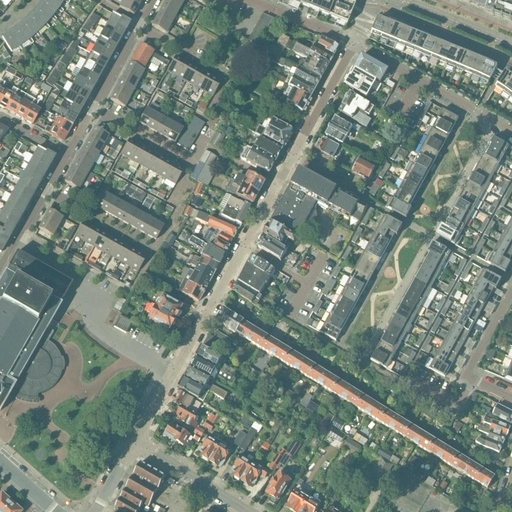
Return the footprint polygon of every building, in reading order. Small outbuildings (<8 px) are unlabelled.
[(46,0),(43,0),(39,6),(52,17),(50,19),(55,22),(56,20),(53,16),(57,10),(58,9),(46,0)] [(64,0),(46,0),(58,9),(57,10),(61,13),(63,11),(59,7),(63,1),(64,0)] [(123,0),(119,8),(133,16),(138,7),(126,0),(123,0)] [(167,0),(165,0),(161,8),(176,16),(181,7),(167,0)] [(284,0),(286,1),(284,5),(291,8),(293,3),(314,12),(312,17),(319,19),(321,15),(333,20),(331,25),(338,27),(340,23),(345,25),(346,25),(348,21),(350,15),(353,9),(353,8),(354,6),(340,0),(284,0)] [(511,0),(458,0),(487,11),(486,12),(492,15),(511,22),(511,0)] [(39,6),(32,13),(44,25),(43,27),(47,30),(49,28),(46,24),(50,19),(52,17),(39,6)] [(161,8),(156,17),(171,25),(176,16),(161,8)] [(32,13),(25,20),(37,33),(36,34),(39,38),(41,36),(38,32),(43,27),(44,25),(32,13)] [(88,21),(95,26),(100,18),(93,14),(88,21)] [(112,14),(108,22),(124,32),(129,24),(112,14)] [(259,20),(269,26),(273,19),(262,14),(259,20)] [(371,36),(380,39),(388,19),(379,16),(371,36)] [(165,34),(171,25),(156,17),(151,26),(165,34)] [(380,39),(388,43),(396,23),(388,19),(380,39)] [(25,20),(18,26),(29,40),(27,41),(31,45),(33,43),(30,39),(36,34),(37,33),(25,20)] [(255,26),(266,32),(269,26),(259,20),(255,26)] [(95,26),(88,21),(85,25),(92,30),(95,26)] [(120,40),(124,32),(108,22),(103,30),(120,40)] [(388,43),(397,46),(405,26),(396,23),(388,43)] [(18,26),(11,32),(20,46),(19,47),(22,52),(24,50),(22,45),(27,41),(29,40),(18,26)] [(252,32),(263,38),(266,32),(255,26),(252,32)] [(397,46),(405,49),(413,29),(405,26),(397,46)] [(421,33),(413,29),(405,49),(413,53),(421,33)] [(116,48),(116,47),(120,40),(103,30),(99,38),(116,48)] [(11,32),(2,38),(11,52),(19,47),(20,46),(11,32)] [(263,38),(252,32),(249,38),(254,41),(253,44),(257,46),(258,47),(258,46),(268,51),(273,55),(279,58),(285,48),(285,47),(279,44),(275,52),(269,48),(260,43),(263,38)] [(77,36),(86,42),(87,42),(81,38),(83,35),(80,33),(77,36)] [(430,36),(421,33),(413,53),(422,56),(430,36)] [(306,59),(310,61),(312,56),(328,64),(333,56),(332,56),(315,46),(316,45),(314,44),(312,47),(307,45),(305,50),(288,40),(289,38),(281,34),(277,43),(274,41),(269,48),(275,52),(279,44),(306,59)] [(86,42),(77,36),(75,40),(79,42),(85,45),(86,42)] [(438,39),(430,36),(422,56),(430,60),(438,39)] [(229,40),(228,40),(224,37),(222,40),(221,43),(218,47),(221,50),(222,50),(229,40)] [(111,55),(116,48),(99,38),(94,46),(111,55)] [(249,38),(248,40),(247,41),(250,42),(245,51),(252,55),(257,46),(253,44),(254,41),(249,38)] [(337,47),(320,38),(319,38),(316,45),(315,46),(332,56),(337,47)] [(446,43),(438,39),(430,60),(438,63),(446,43)] [(62,53),(67,46),(62,42),(57,50),(62,53)] [(455,46),(446,43),(438,63),(447,66),(455,46)] [(142,70),(142,69),(153,52),(140,45),(129,64),(142,70)] [(94,46),(90,54),(107,63),(111,55),(94,46)] [(463,50),(455,46),(447,66),(455,70),(463,50)] [(67,51),(74,56),(77,52),(70,48),(67,51)] [(471,53),(463,50),(455,70),(463,73),(471,53)] [(74,56),(67,51),(65,55),(72,59),(74,56)] [(480,56),(471,53),(463,73),(472,76),(480,56)] [(102,71),(107,63),(90,54),(86,62),(102,71)] [(314,89),(319,80),(300,70),(296,67),(279,58),(273,55),(270,60),(281,66),(283,66),(283,65),(290,69),(287,74),(292,77),(299,80),(314,89)] [(319,80),(328,64),(312,56),(310,61),(306,59),(305,62),(302,61),(299,61),(296,67),(300,70),(319,80)] [(388,71),(362,56),(357,65),(357,66),(356,68),(355,68),(355,69),(377,81),(381,84),(383,79),(388,71)] [(489,60),(480,56),(472,76),(480,80),(489,60)] [(175,58),(171,64),(167,72),(176,77),(184,63),(175,58)] [(499,65),(489,60),(480,80),(489,84),(499,65)] [(98,79),(100,76),(102,71),(86,62),(81,70),(98,79)] [(59,63),(57,66),(64,71),(66,67),(59,63)] [(193,68),(184,63),(176,77),(185,82),(193,68)] [(129,64),(124,73),(139,81),(144,71),(142,70),(129,64)] [(57,66),(55,70),(62,74),(64,71),(57,66)] [(15,76),(17,73),(8,68),(6,71),(15,76)] [(202,73),(193,68),(185,82),(194,87),(202,73)] [(372,90),(377,81),(355,69),(354,69),(349,77),(372,90)] [(511,72),(507,69),(504,73),(495,88),(503,93),(511,80),(511,72)] [(81,70),(77,77),(94,87),(98,79),(81,70)] [(124,73),(120,82),(134,90),(139,81),(124,73)] [(211,78),(202,73),(194,87),(203,92),(211,78)] [(48,80),(57,86),(59,82),(50,76),(48,80)] [(77,77),(72,85),(89,95),(94,87),(77,77)] [(288,84),(287,86),(309,98),(314,89),(299,80),(292,77),(288,84)] [(349,77),(346,84),(347,87),(367,99),(372,90),(349,77)] [(30,86),(32,84),(33,82),(27,78),(24,82),(30,86)] [(220,83),(211,78),(203,92),(212,97),(220,83)] [(233,78),(230,85),(246,94),(250,87),(233,78)] [(148,85),(154,89),(158,82),(151,79),(148,85)] [(57,86),(48,80),(45,83),(49,86),(50,85),(55,89),(57,86)] [(511,96),(511,80),(503,93),(511,98),(511,96)] [(33,85),(41,89),(43,85),(35,81),(33,85)] [(129,99),(134,90),(120,82),(115,91),(129,99)] [(287,86),(284,84),(274,102),(281,106),(283,103),(301,113),(309,98),(287,86)] [(43,85),(41,89),(48,94),(51,89),(43,85)] [(85,102),(87,99),(89,95),(72,85),(68,93),(85,102)] [(154,89),(148,85),(144,91),(151,95),(154,89)] [(0,101),(0,107),(6,111),(17,91),(13,89),(10,94),(6,92),(0,101)] [(6,111),(14,115),(25,96),(17,91),(6,111)] [(124,108),(129,99),(115,91),(110,100),(124,108)] [(80,110),(82,108),(85,102),(68,93),(64,101),(80,110)] [(346,101),(343,106),(339,112),(367,129),(371,121),(366,117),(367,115),(369,116),(374,108),(350,94),(349,95),(347,96),(345,99),(346,101)] [(14,115),(23,120),(34,101),(30,98),(25,96),(14,115)] [(40,109),(42,110),(48,113),(53,104),(52,104),(47,102),(45,100),(40,109)] [(23,120),(32,125),(40,111),(35,108),(38,103),(34,101),(23,120)] [(76,118),(78,115),(80,110),(64,101),(59,109),(76,118)] [(144,106),(141,105),(137,102),(134,108),(135,109),(134,111),(140,114),(144,106)] [(219,103),(214,112),(218,115),(224,106),(219,103)] [(71,126),(76,118),(59,109),(55,117),(71,126)] [(138,123),(148,128),(155,114),(146,109),(138,123)] [(67,135),(71,126),(55,117),(52,116),(48,114),(48,113),(42,110),(40,114),(50,119),(49,120),(55,123),(53,127),(67,135)] [(443,110),(437,119),(452,127),(454,124),(456,124),(459,119),(443,110)] [(148,128),(148,129),(156,133),(164,119),(155,114),(148,128)] [(67,135),(53,127),(51,131),(44,127),(46,122),(38,118),(36,123),(34,126),(63,142),(67,135)] [(190,123),(201,129),(204,124),(199,121),(193,118),(190,123)] [(335,119),(331,128),(327,135),(326,136),(327,137),(327,136),(343,145),(352,127),(337,119),(337,118),(336,118),(335,119)] [(164,119),(156,133),(165,138),(173,124),(164,119)] [(437,119),(433,128),(449,137),(452,132),(450,131),(452,127),(437,119)] [(261,127),(256,135),(282,149),(290,134),(290,133),(290,132),(290,131),(289,131),(272,121),(266,130),(261,127)] [(187,128),(197,135),(201,129),(190,123),(187,128)] [(173,124),(165,138),(175,143),(183,129),(173,124)] [(0,140),(8,131),(0,126),(0,140)] [(108,136),(97,130),(94,128),(89,138),(103,146),(108,136)] [(184,134),(194,140),(197,135),(187,128),(184,134)] [(215,133),(209,144),(217,148),(226,133),(219,128),(216,133),(215,133)] [(433,128),(428,137),(443,145),(445,142),(446,142),(449,137),(433,128)] [(180,139),(191,146),(194,140),(184,134),(180,139)] [(428,137),(423,146),(439,155),(442,149),(441,149),(443,145),(428,137)] [(98,154),(103,146),(89,138),(84,147),(98,154)] [(509,146),(493,138),(490,143),(491,144),(489,147),(504,156),(509,146)] [(191,146),(180,139),(177,145),(187,151),(191,146)] [(274,162),(280,151),(258,139),(252,150),(274,162)] [(316,153),(322,156),(323,154),(337,162),(343,149),(324,140),(322,143),(321,142),(316,151),(317,151),(316,153)] [(138,146),(129,141),(121,155),(130,160),(138,146)] [(15,147),(19,149),(26,152),(28,148),(21,145),(18,143),(15,147)] [(147,151),(146,150),(138,146),(130,160),(139,165),(147,151)] [(423,146),(418,155),(433,163),(435,159),(436,160),(439,155),(423,146)] [(93,163),(98,154),(84,147),(79,155),(93,163)] [(274,162),(252,150),(246,147),(240,158),(267,174),(274,162)] [(499,165),(504,156),(489,147),(487,151),(486,151),(483,156),(499,165)] [(37,148),(33,156),(49,166),(54,157),(37,148)] [(6,149),(0,156),(0,159),(4,162),(10,152),(6,149)] [(156,156),(147,151),(139,165),(148,170),(156,156)] [(199,162),(205,165),(210,168),(216,157),(205,151),(199,162)] [(79,155),(74,164),(88,172),(93,163),(79,155)] [(418,155),(413,164),(429,173),(432,167),(431,167),(433,163),(418,155)] [(33,156),(28,164),(45,174),(49,166),(33,156)] [(165,161),(164,160),(156,156),(148,170),(157,175),(165,161)] [(494,174),(499,165),(483,156),(480,161),(481,162),(479,165),(494,174)] [(352,172),(369,181),(376,167),(375,166),(360,158),(359,158),(357,157),(350,169),(352,171),(352,172)] [(380,157),(375,166),(376,167),(379,168),(380,169),(386,160),(380,157)] [(165,161),(157,175),(166,180),(173,166),(165,161)] [(205,165),(199,162),(190,178),(201,184),(210,168),(205,165)] [(28,164),(24,172),(41,181),(45,174),(28,164)] [(83,181),(88,172),(74,164),(69,173),(83,181)] [(413,164),(408,173),(423,181),(425,177),(426,178),(429,173),(413,164)] [(489,182),(494,174),(479,165),(477,169),(476,168),(473,174),(489,182)] [(183,171),(173,166),(166,180),(175,185),(183,171)] [(359,223),(368,207),(300,169),(291,185),(291,186),(328,206),(359,223)] [(24,172),(19,180),(36,189),(41,181),(24,172)] [(78,190),(83,181),(69,173),(64,183),(78,190)] [(408,173),(403,182),(419,191),(422,185),(421,185),(423,181),(408,173)] [(0,174),(0,179),(2,180),(7,183),(9,179),(0,174)] [(262,183),(246,174),(243,180),(237,176),(234,182),(257,194),(262,183)] [(484,191),(489,182),(473,174),(470,179),(471,180),(469,183),(484,191)] [(19,180),(15,188),(32,197),(36,189),(19,180)] [(234,182),(228,193),(251,205),(257,194),(234,182)] [(403,182),(398,191),(413,199),(415,195),(416,196),(419,191),(403,182)] [(200,193),(203,185),(199,183),(194,196),(201,199),(203,194),(200,193)] [(480,200),(484,191),(469,183),(467,187),(466,186),(463,192),(480,200)] [(271,221),(298,236),(301,230),(310,228),(312,224),(314,225),(315,225),(316,225),(317,225),(318,225),(318,224),(318,223),(318,222),(318,221),(317,220),(315,219),(317,216),(315,209),(317,206),(325,210),(328,206),(291,186),(291,185),(271,221)] [(15,188),(11,196),(27,205),(32,197),(15,188)] [(377,191),(372,188),(369,193),(374,196),(377,191)] [(137,189),(135,192),(136,193),(134,197),(139,199),(141,195),(142,196),(144,193),(137,189)] [(92,205),(102,211),(109,196),(100,191),(92,205)] [(398,191),(394,199),(393,199),(409,208),(410,208),(412,203),(411,202),(413,199),(398,191)] [(475,209),(480,200),(463,192),(460,197),(462,197),(460,201),(475,209)] [(23,213),(27,205),(11,196),(6,203),(23,213)] [(118,201),(109,196),(102,211),(110,215),(118,201)] [(230,197),(224,209),(232,213),(233,210),(237,212),(237,214),(242,216),(241,218),(244,219),(246,214),(249,213),(251,210),(250,206),(243,203),(230,197)] [(412,209),(410,208),(409,208),(393,199),(394,199),(391,197),(385,207),(407,219),(412,209)] [(110,215),(111,216),(119,220),(127,206),(118,201),(110,215)] [(470,218),(475,209),(460,201),(458,205),(456,204),(454,209),(470,218)] [(6,203),(2,211),(19,221),(23,213),(6,203)] [(119,220),(120,221),(128,225),(136,211),(127,206),(119,220)] [(365,218),(368,220),(374,210),(370,208),(365,218)] [(238,229),(198,212),(192,209),(189,215),(189,214),(188,216),(195,219),(216,229),(215,231),(232,239),(238,229)] [(241,225),(244,219),(241,218),(242,216),(237,214),(237,212),(233,210),(232,213),(224,209),(218,219),(239,228),(240,225),(241,225)] [(465,227),(470,218),(454,209),(451,215),(452,215),(450,219),(465,227)] [(2,211),(0,214),(0,220),(14,229),(19,221),(2,211)] [(57,228),(62,219),(62,218),(48,211),(43,220),(57,228)] [(128,225),(136,230),(137,230),(145,216),(136,211),(128,225)] [(382,214),(376,224),(379,226),(379,225),(395,234),(395,235),(397,236),(403,226),(382,214)] [(154,221),(145,216),(137,230),(146,235),(154,221)] [(460,236),(465,227),(450,219),(448,223),(447,222),(444,227),(460,236)] [(0,230),(10,236),(14,229),(0,220),(0,230)] [(43,220),(38,229),(52,237),(57,228),(43,220)] [(146,235),(147,236),(155,241),(163,226),(154,221),(146,235)] [(271,221),(270,223),(268,227),(263,236),(281,247),(285,238),(294,243),(297,237),(298,236),(271,221)] [(92,228),(82,223),(75,237),(84,242),(92,228)] [(340,223),(338,227),(348,232),(350,229),(340,223)] [(379,226),(374,234),(389,242),(391,239),(392,239),(395,235),(395,234),(379,225),(379,226)] [(444,227),(442,225),(436,235),(457,247),(463,237),(460,236),(444,227)] [(511,229),(507,227),(502,236),(511,241),(511,229)] [(84,242),(93,247),(101,233),(92,228),(84,242)] [(10,236),(0,230),(0,253),(10,236)] [(228,248),(232,239),(215,231),(214,234),(208,230),(205,235),(228,248)] [(110,238),(109,237),(101,233),(93,247),(102,252),(110,238)] [(374,234),(369,243),(385,252),(388,247),(387,246),(389,242),(374,234)] [(205,235),(201,242),(223,255),(228,248),(205,235)] [(203,252),(201,256),(201,257),(218,266),(223,255),(201,242),(191,236),(188,242),(203,252)] [(263,236),(258,245),(259,249),(281,262),(287,250),(285,249),(281,247),(263,236)] [(511,253),(511,252),(511,241),(502,236),(497,245),(511,253)] [(118,243),(110,238),(102,252),(111,257),(118,243)] [(433,242),(427,252),(429,254),(430,253),(446,262),(445,262),(448,264),(454,254),(433,242)] [(476,244),(472,242),(467,252),(470,254),(476,244)] [(111,257),(119,262),(127,248),(118,243),(111,257)] [(369,243),(364,252),(379,260),(381,257),(383,257),(385,252),(369,243)] [(165,255),(171,247),(166,244),(161,252),(165,254),(164,255),(165,255)] [(497,245),(493,253),(492,254),(508,263),(508,262),(511,257),(510,257),(511,253),(497,245)] [(482,248),(478,246),(473,256),(477,257),(482,248)] [(171,247),(165,255),(168,257),(173,248),(171,247)] [(119,262),(128,267),(136,253),(127,248),(119,262)] [(364,252),(360,261),(376,270),(379,264),(377,264),(379,260),(364,252)] [(510,263),(508,262),(508,263),(492,254),(493,253),(490,252),(484,262),(505,273),(510,263)] [(0,409),(10,393),(9,393),(13,387),(14,385),(23,391),(25,392),(28,393),(32,393),(35,393),(36,393),(38,393),(40,392),(43,392),(44,391),(46,390),(48,389),(51,387),(53,385),(55,383),(57,381),(58,378),(59,376),(60,373),(61,370),(61,369),(61,367),(61,364),(61,361),(60,359),(60,358),(59,356),(58,353),(56,350),(54,348),(52,346),(50,344),(47,343),(46,342),(47,339),(49,336),(50,333),(46,330),(52,320),(60,305),(60,304),(62,300),(63,300),(64,299),(72,285),(27,259),(16,253),(5,273),(3,278),(2,278),(0,281),(0,409)] [(146,258),(137,253),(136,253),(128,267),(138,272),(146,258)] [(441,271),(445,262),(446,262),(430,253),(429,254),(427,258),(428,259),(426,262),(441,271)] [(292,268),(298,257),(294,254),(287,265),(292,268)] [(213,274),(218,266),(201,257),(200,260),(190,255),(188,259),(189,260),(213,274)] [(251,258),(247,265),(270,279),(275,270),(254,257),(251,258)] [(458,269),(461,271),(467,261),(463,259),(458,269)] [(209,281),(213,274),(189,260),(187,264),(195,269),(193,272),(209,281)] [(360,261),(355,270),(370,278),(372,274),(373,275),(376,270),(360,261)] [(436,280),(441,271),(426,262),(424,266),(423,265),(420,271),(436,280)] [(464,272),(467,274),(473,264),(469,262),(464,272)] [(153,265),(148,274),(153,277),(158,268),(153,265)] [(247,265),(242,274),(265,287),(270,279),(247,265)] [(495,277),(481,269),(475,279),(478,280),(494,288),(494,289),(496,290),(502,280),(495,277)] [(203,292),(209,281),(193,272),(189,270),(183,280),(203,292)] [(355,270),(350,279),(366,288),(369,282),(368,282),(370,278),(355,270)] [(431,289),(436,280),(420,271),(417,276),(418,277),(416,280),(431,289)] [(238,282),(260,296),(260,295),(265,287),(242,274),(238,282)] [(350,279),(345,288),(360,296),(362,292),(363,293),(366,288),(350,279)] [(198,302),(203,292),(183,280),(178,291),(198,302)] [(426,297),(431,289),(416,280),(414,284),(413,283),(410,289),(426,297)] [(478,280),(473,288),(488,297),(490,293),(491,294),(494,289),(494,288),(478,280)] [(256,307),(262,297),(260,296),(238,282),(232,292),(256,307)] [(345,288),(340,297),(356,305),(359,300),(358,300),(360,296),(345,288)] [(473,288),(468,297),(484,306),(487,301),(486,300),(488,297),(473,288)] [(421,306),(426,297),(410,289),(407,294),(408,295),(406,298),(421,306)] [(178,318),(180,315),(179,313),(182,307),(161,296),(159,301),(157,300),(153,306),(151,305),(150,306),(175,319),(178,318)] [(340,297),(335,306),(350,314),(352,310),(353,311),(356,305),(340,297)] [(468,297),(463,306),(478,315),(480,311),(482,312),(484,306),(468,297)] [(119,298),(113,309),(119,312),(125,301),(119,298)] [(416,315),(421,306),(406,298),(404,302),(403,301),(400,306),(416,315)] [(173,326),(175,322),(174,321),(175,319),(150,306),(146,313),(149,315),(147,319),(161,327),(161,328),(168,332),(171,326),(173,326)] [(335,306),(330,314),(346,323),(349,318),(348,317),(350,314),(335,306)] [(411,324),(416,315),(400,306),(397,312),(398,312),(396,316),(411,324)] [(463,306),(459,315),(475,324),(478,319),(476,318),(478,315),(463,306)] [(125,307),(121,314),(126,317),(129,310),(125,307)] [(223,309),(216,322),(237,334),(244,322),(223,309)] [(330,314),(325,323),(340,332),(342,328),(343,329),(346,323),(330,314)] [(459,315),(454,324),(469,332),(471,329),(472,329),(475,324),(459,315)] [(406,333),(411,324),(396,316),(394,320),(393,319),(390,324),(406,333)] [(126,334),(131,324),(131,323),(119,317),(114,328),(126,334)] [(237,334),(249,341),(256,330),(244,322),(237,334)] [(320,333),(336,342),(339,336),(338,335),(340,332),(325,323),(320,333)] [(402,342),(406,333),(390,324),(387,330),(389,330),(387,334),(402,342)] [(454,324),(449,333),(465,342),(468,337),(467,336),(469,332),(454,324)] [(249,341),(261,349),(268,337),(256,330),(249,341)] [(449,333),(444,342),(459,350),(461,347),(462,347),(465,342),(449,333)] [(397,351),(402,342),(387,334),(385,338),(383,337),(381,342),(397,351)] [(220,341),(209,335),(203,345),(208,348),(208,347),(215,351),(220,341)] [(224,335),(221,341),(228,345),(231,339),(224,335)] [(261,349),(273,356),(280,344),(268,337),(261,349)] [(392,360),(397,351),(381,342),(378,348),(379,348),(377,352),(392,360)] [(444,342),(439,351),(455,360),(458,355),(457,354),(459,350),(444,342)] [(273,356),(285,363),(292,352),(280,344),(273,356)] [(202,347),(196,358),(232,378),(236,371),(227,367),(223,365),(226,360),(217,355),(202,347)] [(239,357),(229,351),(225,356),(236,363),(239,357)] [(439,351),(434,360),(449,368),(451,365),(452,365),(455,360),(439,351)] [(285,363),(297,371),(304,359),(292,352),(285,363)] [(392,360),(377,352),(375,355),(374,355),(370,361),(387,369),(392,360)] [(196,358),(191,368),(214,381),(217,377),(221,379),(232,385),(235,379),(232,378),(196,358)] [(297,371),(309,378),(316,366),(304,359),(297,371)] [(449,368),(434,360),(429,369),(445,378),(448,372),(447,372),(449,368)] [(244,370),(243,371),(246,373),(249,367),(248,366),(248,365),(243,362),(239,367),(244,370)] [(309,378),(321,386),(328,374),(316,366),(309,378)] [(261,375),(249,367),(246,373),(258,381),(261,375)] [(191,368),(185,379),(209,392),(221,399),(224,400),(227,394),(216,388),(215,388),(212,386),(214,381),(191,368)] [(262,373),(261,375),(258,381),(263,384),(268,377),(262,373)] [(321,386),(332,393),(340,381),(328,374),(321,386)] [(180,389),(179,390),(203,403),(209,392),(185,379),(183,382),(180,389)] [(332,393),(344,401),(352,389),(340,381),(332,393)] [(295,401),(297,397),(297,396),(287,389),(283,394),(295,401)] [(344,401),(356,408),(364,396),(352,389),(344,401)] [(195,401),(178,391),(172,402),(173,402),(173,403),(176,404),(177,404),(176,405),(182,408),(189,411),(195,401)] [(356,408),(368,415),(375,404),(364,396),(356,408)] [(297,397),(295,401),(301,405),(303,400),(297,397)] [(470,403),(463,413),(469,417),(476,408),(470,403)] [(368,415),(380,423),(387,411),(375,404),(368,415)] [(482,404),(480,409),(489,413),(491,409),(482,404)] [(511,411),(498,405),(493,415),(492,415),(496,417),(511,424),(511,421),(511,411)] [(199,416),(189,411),(182,408),(177,416),(182,419),(181,421),(195,428),(197,424),(195,422),(199,416)] [(317,418),(322,410),(317,408),(313,415),(317,418)] [(322,410),(317,418),(330,425),(334,417),(324,411),(322,410)] [(380,423),(392,430),(399,418),(387,411),(380,423)] [(211,423),(208,429),(211,431),(215,426),(214,425),(218,419),(221,414),(218,412),(215,417),(211,423)] [(509,427),(495,421),(496,417),(492,415),(493,415),(490,413),(488,418),(486,418),(484,422),(492,426),(490,430),(506,436),(509,427)] [(411,426),(399,418),(392,430),(404,437),(411,426)] [(334,419),(330,425),(336,428),(339,423),(334,419)] [(255,422),(249,432),(255,436),(258,432),(257,431),(261,425),(255,422)] [(457,423),(453,430),(457,433),(462,425),(457,423)] [(171,425),(165,435),(177,442),(178,441),(189,448),(192,444),(187,440),(190,436),(176,427),(176,428),(171,425)] [(423,433),(411,426),(404,437),(416,445),(423,433)] [(502,445),(506,436),(490,430),(481,426),(479,431),(489,435),(488,439),(502,445)] [(195,433),(197,434),(202,437),(205,432),(198,428),(195,433)] [(243,428),(234,444),(240,447),(249,432),(243,428)] [(240,447),(246,451),(255,436),(249,432),(240,447)] [(368,441),(357,433),(353,439),(364,446),(368,441)] [(435,440),(423,433),(416,445),(428,452),(435,440)] [(194,440),(199,443),(202,437),(197,434),(194,440)] [(219,444),(221,442),(210,435),(202,448),(204,450),(200,455),(209,460),(219,444)] [(502,445),(488,439),(486,443),(479,438),(477,440),(478,441),(477,442),(484,447),(499,453),(502,445)] [(447,448),(435,440),(428,452),(440,459),(447,448)] [(380,448),(372,443),(369,449),(376,454),(380,448)] [(219,444),(209,460),(218,466),(221,460),(224,462),(232,449),(227,446),(226,448),(219,444)] [(459,455),(447,448),(440,459),(452,467),(459,455)] [(279,464),(287,452),(282,449),(279,455),(278,454),(269,468),(274,472),(280,464),(279,464)] [(483,449),(481,454),(490,457),(492,452),(483,449)] [(279,464),(280,464),(285,467),(292,457),(290,456),(292,454),(287,451),(287,452),(279,464)] [(241,480),(251,464),(245,460),(246,458),(241,455),(233,468),(236,469),(232,475),(241,480)] [(452,467),(464,474),(471,463),(459,455),(452,467)] [(400,460),(393,456),(389,462),(396,466),(400,460)] [(381,458),(370,477),(382,485),(394,465),(381,458)] [(464,474),(476,481),(483,470),(471,462),(471,463),(464,474)] [(151,503),(166,477),(141,463),(126,489),(151,503)] [(251,464),(241,480),(250,485),(253,480),(255,482),(259,476),(264,479),(269,472),(259,466),(257,468),(251,464)] [(414,476),(421,480),(422,481),(426,474),(418,470),(414,476)] [(483,470),(476,481),(487,489),(494,477),(483,470)] [(279,474),(275,481),(274,480),(270,486),(271,486),(267,494),(272,497),(271,499),(276,502),(277,500),(278,501),(293,479),(284,474),(282,476),(279,474)] [(436,482),(429,477),(425,483),(433,487),(436,482)] [(448,485),(443,482),(439,489),(437,491),(443,494),(448,485)] [(349,490),(341,484),(335,492),(341,496),(343,492),(346,494),(349,490)] [(126,489),(120,499),(140,510),(142,505),(148,508),(151,503),(126,489)] [(299,511),(309,498),(296,490),(289,502),(288,501),(284,507),(291,511),(299,511)] [(458,495),(452,491),(449,496),(455,500),(458,495)] [(0,511),(2,511),(11,503),(1,494),(0,495),(0,511)] [(309,498),(299,511),(315,511),(320,505),(309,498)] [(115,508),(121,511),(138,511),(140,510),(120,499),(115,508)] [(21,511),(11,503),(2,511),(21,511)]
